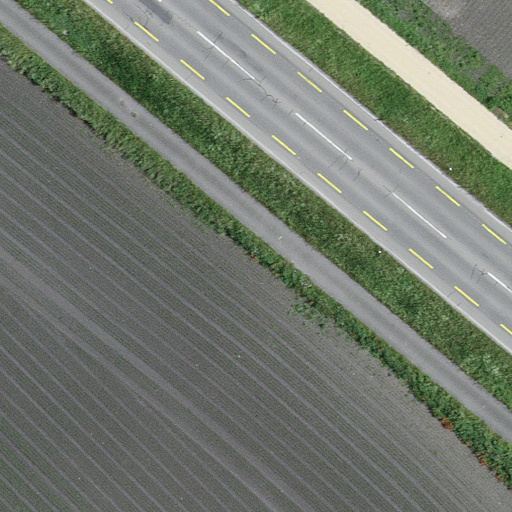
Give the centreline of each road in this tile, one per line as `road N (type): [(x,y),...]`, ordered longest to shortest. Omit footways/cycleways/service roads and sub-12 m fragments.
road 1 (track): [(511,428),(0,6)]
road 2 (primary): [(511,291),(160,0)]
road 3 (track): [(329,0),(511,150)]
